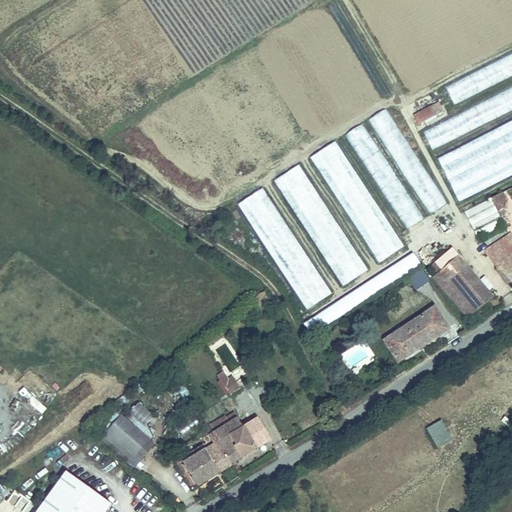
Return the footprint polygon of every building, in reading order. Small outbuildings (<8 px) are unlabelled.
[(421,128),(431,150),(511,115),(511,52),(443,82),(452,103),(503,81),(507,91),(421,128)] [(418,125),(444,112),(437,100),(412,114),(418,125)] [(445,204),(387,107),(369,117),(426,215),(445,204)] [(312,135),(337,128),(334,116),(309,124),(312,135)] [(455,198),(511,173),(511,120),(435,154),(455,198)] [(345,133),(404,231),(422,219),(364,122),(345,133)] [(336,140),(310,156),(376,264),(402,248),(336,140)] [(299,164),(274,180),(341,286),(366,270),(299,164)] [(265,186),(240,201),(303,310),(329,295),(265,186)] [(475,236),(492,229),(490,224),(501,220),(491,198),(464,210),(475,236)] [(504,239),(485,250),(489,256),(507,244),(504,239)] [(492,296),(451,249),(443,241),(421,261),(428,269),(426,271),(467,318),(475,311),(492,296)] [(511,251),(507,244),(489,256),(496,268),(500,265),(499,263),(511,254),(511,251)] [(511,251),(511,254),(499,263),(500,265),(509,280),(511,284),(511,244),(509,247),(511,251)] [(308,332),(422,268),(415,256),(301,320),(308,332)] [(500,265),(496,268),(505,282),(509,280),(500,265)] [(421,268),(406,278),(415,291),(430,281),(421,268)] [(260,307),(270,301),(264,290),(254,296),(260,307)] [(434,307),(384,341),(398,363),(448,330),(434,307)] [(240,387),(230,373),(219,380),(230,395),(240,387)] [(154,432),(146,426),(154,416),(137,402),(126,415),(150,435),(154,432)] [(120,414),(106,429),(134,456),(148,440),(120,414)] [(236,417),(214,431),(232,462),(270,439),(259,420),(243,429),(236,417)] [(441,419),(426,428),(438,448),(453,439),(441,419)] [(134,456),(106,429),(101,435),(129,461),(134,456)] [(232,462),(214,431),(209,433),(214,443),(182,462),(197,486),(233,464),(232,462)] [(197,486),(182,462),(177,466),(191,489),(197,486)] [(104,511),(111,504),(64,470),(34,511),(104,511)]
